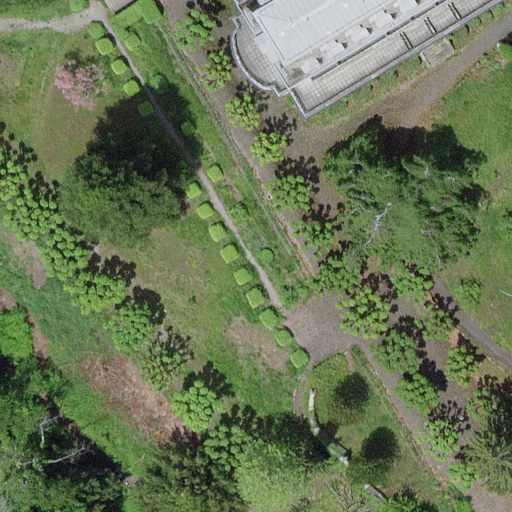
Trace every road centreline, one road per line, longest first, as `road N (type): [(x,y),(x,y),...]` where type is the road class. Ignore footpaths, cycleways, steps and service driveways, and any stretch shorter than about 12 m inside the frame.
road 1 (motorway): [(0,205),(359,511)]
road 2 (motorway): [(511,203),(236,0)]
